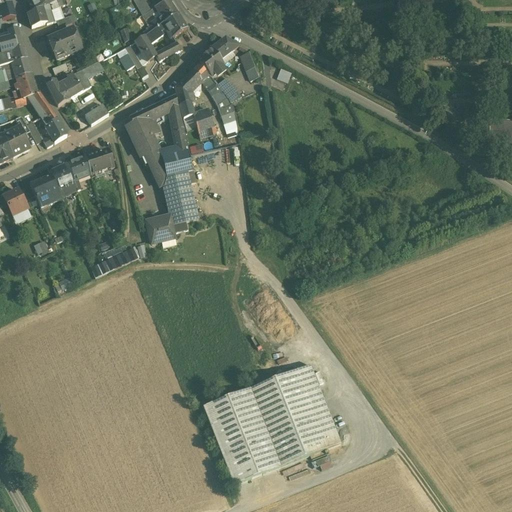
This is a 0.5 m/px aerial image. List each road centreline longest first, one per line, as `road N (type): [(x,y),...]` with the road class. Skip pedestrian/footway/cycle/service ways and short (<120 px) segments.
road 1 (unclassified): [(216,15),(228,32),(368,103),(511,191)]
road 2 (track): [(280,289),(395,449)]
road 3 (residential): [(204,16),(194,48),(162,86),(76,141)]
road 4 (residential): [(15,0),(40,88),(76,141)]
road 5 (track): [(280,289),(247,253),(232,157)]
